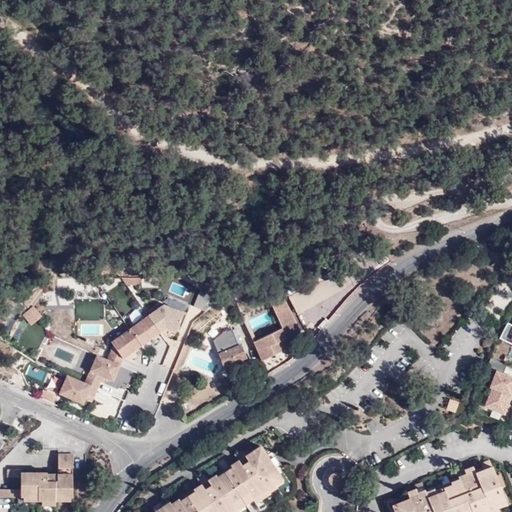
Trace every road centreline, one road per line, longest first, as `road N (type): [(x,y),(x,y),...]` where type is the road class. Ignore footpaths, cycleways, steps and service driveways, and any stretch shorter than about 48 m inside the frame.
road 1 (track): [(0,20),(141,135),(228,163),(335,159),(468,142),(511,128)]
road 2 (tertiary): [(138,469),(299,366),(392,271),(511,218)]
road 3 (unknown): [(454,393),(406,351),(356,394),(212,456)]
road 4 (unknown): [(378,511),(383,490),(435,463),(467,451),(511,455)]
road 5 (unclassified): [(138,469),(127,450),(13,401)]
road 6 (unknown): [(348,466),(454,393)]
